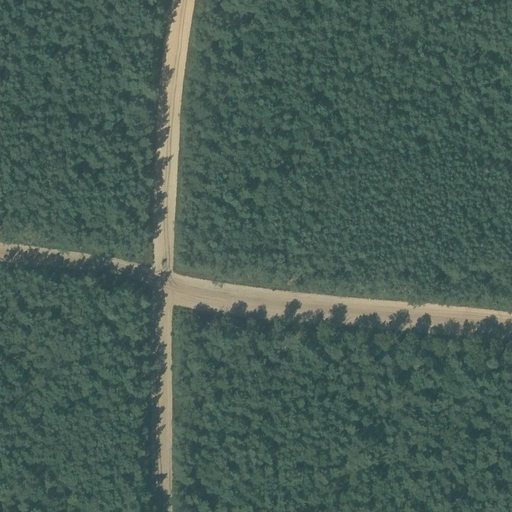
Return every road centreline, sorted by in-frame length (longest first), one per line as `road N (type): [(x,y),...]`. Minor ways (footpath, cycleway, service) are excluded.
road 1 (track): [(0,252),(277,304),(511,329)]
road 2 (track): [(183,0),(161,279),(164,511)]
